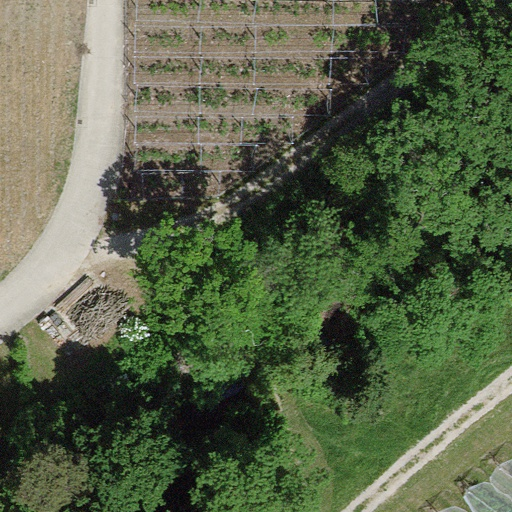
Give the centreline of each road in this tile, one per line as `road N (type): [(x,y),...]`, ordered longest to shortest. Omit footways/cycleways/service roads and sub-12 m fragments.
road 1 (track): [(51,272),(270,180),(511,5)]
road 2 (track): [(0,317),(51,272),(94,182),(107,0)]
road 3 (track): [(368,511),(511,398)]
